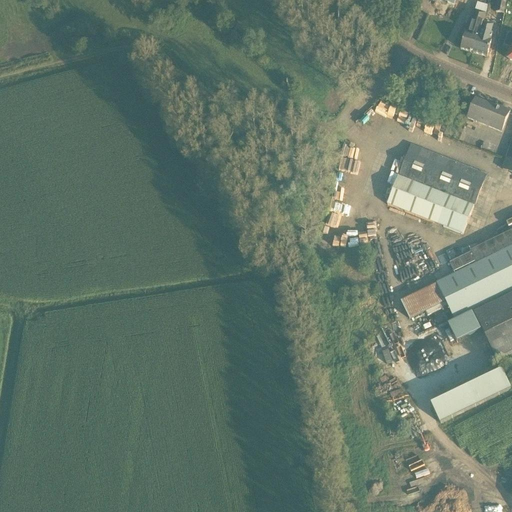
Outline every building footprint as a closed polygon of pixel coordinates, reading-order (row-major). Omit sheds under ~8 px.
[(504,15),(506,0),(498,0),(496,13),(504,15)] [(475,10),(486,13),(488,6),(477,2),(475,10)] [(474,11),(463,50),(474,54),(478,38),(479,38),(484,23),(486,14),(474,11)] [(478,38),(474,54),(487,57),(492,42),(490,41),(492,35),(490,34),(493,26),(484,23),(479,38),(478,38)] [(501,133),(509,113),(510,112),(501,108),(500,109),(475,99),(467,119),(501,133)] [(511,141),(502,170),(511,173),(511,141)] [(486,176),(467,168),(411,146),(399,176),(475,206),(486,176)] [(364,170),(358,185),(364,188),(376,156),(370,154),(364,170)] [(474,208),(455,200),(398,178),(387,206),(444,228),(463,236),(474,208)] [(455,275),(437,284),(455,320),(511,293),(511,230),(511,231),(510,228),(501,232),(503,236),(470,252),(471,254),(450,264),(455,275)] [(317,239),(316,246),(325,247),(325,239),(317,239)] [(383,375),(394,403),(404,399),(400,389),(402,388),(395,371),(383,375)] [(501,372),(426,403),(432,418),(408,428),(411,434),(509,394),(501,372)]
